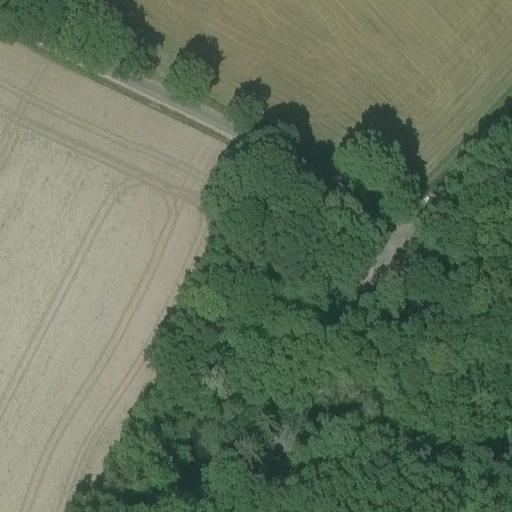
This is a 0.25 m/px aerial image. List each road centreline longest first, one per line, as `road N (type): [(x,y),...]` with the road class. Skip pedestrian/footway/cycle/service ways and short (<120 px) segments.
road 1 (unclassified): [(405,257),(255,138),(0,9)]
road 2 (unclassified): [(265,511),(291,415),(318,357),(405,257)]
road 3 (unclassified): [(405,257),(511,131)]
